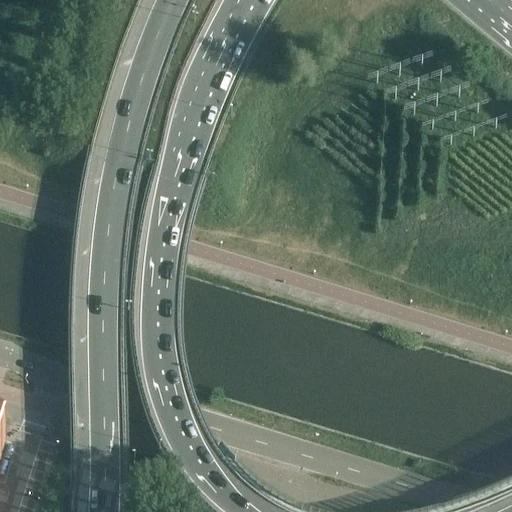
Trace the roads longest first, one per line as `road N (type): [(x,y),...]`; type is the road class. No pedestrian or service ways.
road 1 (motorway): [(238,511),(211,487),(177,431),(161,377),(157,310),(194,117),(248,0)]
road 2 (motorway): [(173,0),(134,106),(113,196),(102,328),(103,511)]
road 3 (tertiary): [(489,511),(95,394),(0,354)]
